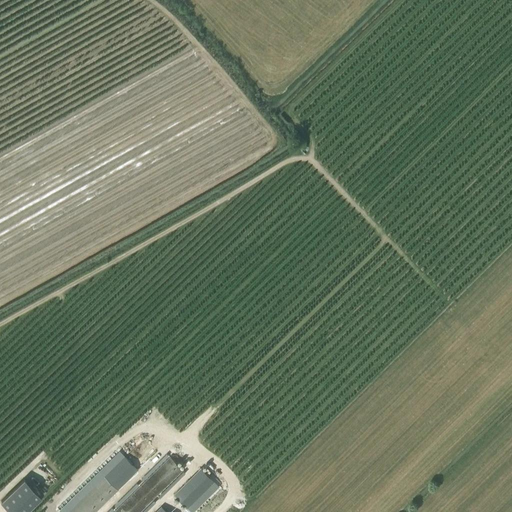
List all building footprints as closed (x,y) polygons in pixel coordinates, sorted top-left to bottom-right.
[(139,511),(183,469),(170,456),(113,511),(139,511)] [(43,494),(57,479),(40,463),(26,479),(43,494)] [(214,481),(201,468),(174,494),(188,507),(214,481)] [(93,511),(117,488),(104,476),(67,511),(93,511)] [(11,511),(24,511),(40,496),(24,479),(1,501),(11,511)]
